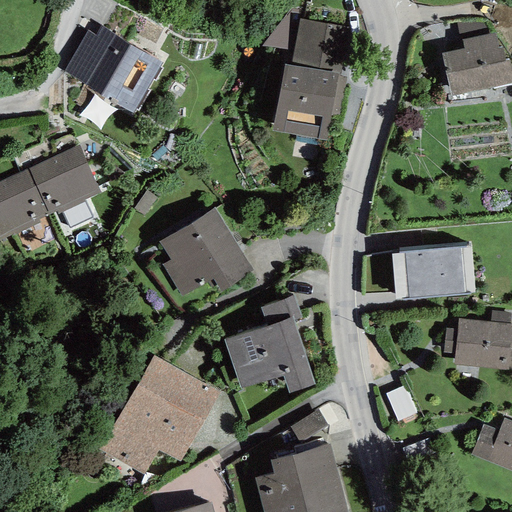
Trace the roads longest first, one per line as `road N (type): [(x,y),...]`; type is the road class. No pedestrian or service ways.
road 1 (tertiary): [(376,0),(392,55),(347,262),(346,319),(386,511)]
road 2 (unknown): [(357,386),(146,511)]
road 3 (residential): [(0,110),(21,105),(45,78),(79,0)]
